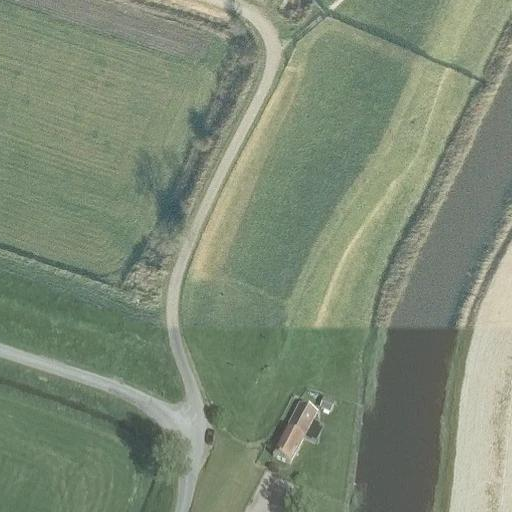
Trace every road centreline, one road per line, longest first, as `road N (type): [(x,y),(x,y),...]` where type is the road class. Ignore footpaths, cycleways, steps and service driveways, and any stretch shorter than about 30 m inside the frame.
road 1 (unclassified): [(177,431),(195,404),(173,342),(173,283),(274,56),(267,27),(251,11),(218,0)]
road 2 (unclassified): [(177,431),(137,397),(0,350)]
